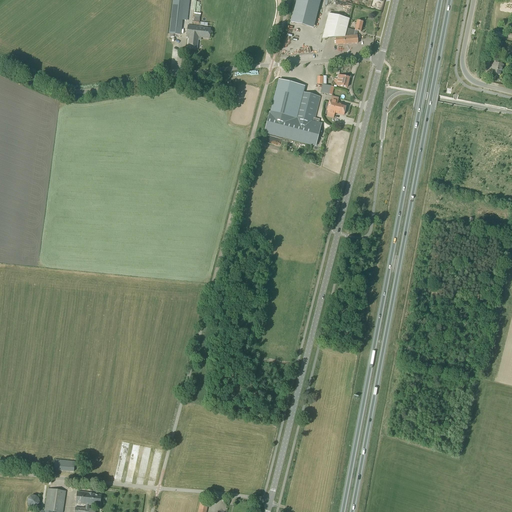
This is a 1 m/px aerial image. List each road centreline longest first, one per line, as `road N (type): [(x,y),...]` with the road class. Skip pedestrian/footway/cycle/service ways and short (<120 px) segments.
road 1 (trunk): [(439,0),(342,511)]
road 2 (trunk): [(352,511),(449,0)]
road 3 (tertiary): [(269,503),(380,59)]
road 4 (unclassified): [(269,503),(0,471)]
road 5 (unclassified): [(261,66),(83,91),(0,61)]
